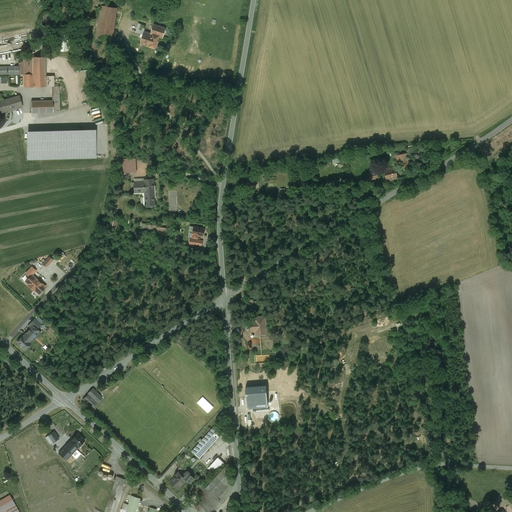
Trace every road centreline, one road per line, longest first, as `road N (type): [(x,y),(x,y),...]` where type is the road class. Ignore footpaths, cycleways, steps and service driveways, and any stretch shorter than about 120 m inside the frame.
road 1 (unclassified): [(511,118),(224,296)]
road 2 (tertiary): [(224,296),(219,213),(254,0)]
road 3 (tertiary): [(240,511),(224,296)]
road 4 (unclassified): [(309,511),(429,465),(511,468)]
road 5 (unclassified): [(224,296),(64,399)]
road 6 (tertiary): [(188,511),(64,399)]
